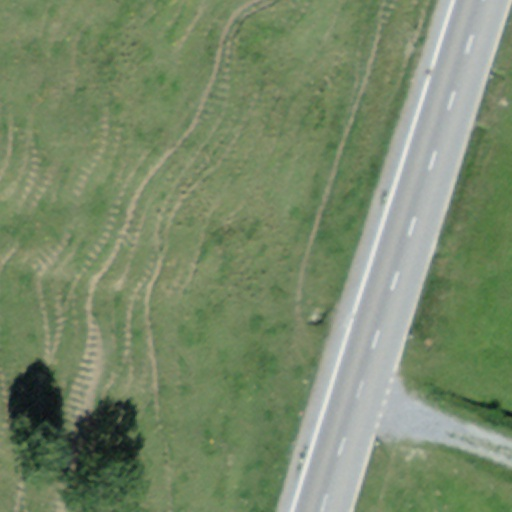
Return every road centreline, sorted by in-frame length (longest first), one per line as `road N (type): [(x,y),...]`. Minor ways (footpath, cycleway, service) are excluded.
road 1 (secondary): [(481,0),(320,511)]
road 2 (track): [(355,395),(511,456)]
